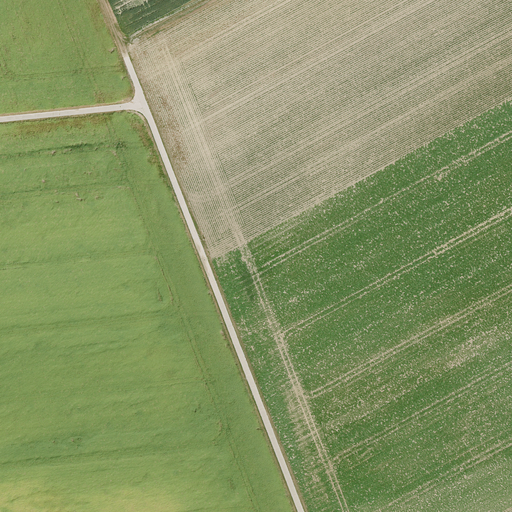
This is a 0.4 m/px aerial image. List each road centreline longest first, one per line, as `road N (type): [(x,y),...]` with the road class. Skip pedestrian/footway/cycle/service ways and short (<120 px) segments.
road 1 (track): [(299,511),(118,42)]
road 2 (track): [(0,118),(142,104)]
